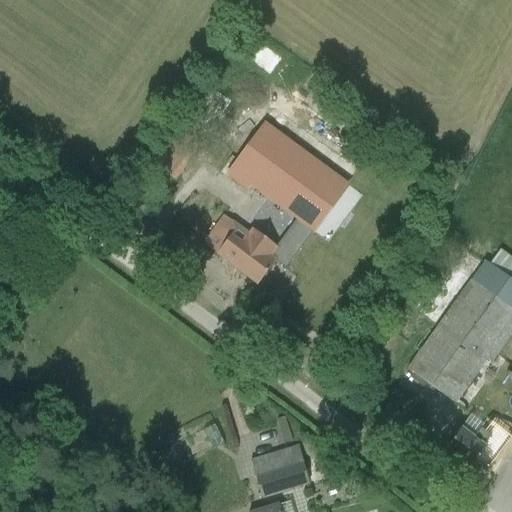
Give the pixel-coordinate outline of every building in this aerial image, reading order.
[(265,123),(226,177),(245,190),(248,186),(312,234),(349,185),(265,123)] [(158,155),(180,171),(196,149),(174,133),(158,155)] [(258,285),(270,269),(276,261),(270,257),(276,248),(253,231),(249,236),(224,217),(204,244),(218,254),(218,255),(258,285)] [(511,281),(484,262),(407,370),(455,404),(486,362),(490,365),(511,333),(511,281)] [(292,445),(289,418),(278,419),(281,446),(292,445)] [(471,469),(486,449),(483,447),(491,437),(480,429),(473,439),(460,430),(445,450),(471,469)] [(299,447),(251,461),(261,498),(309,484),(299,447)] [(281,511),(278,503),(249,511),(281,511)]
